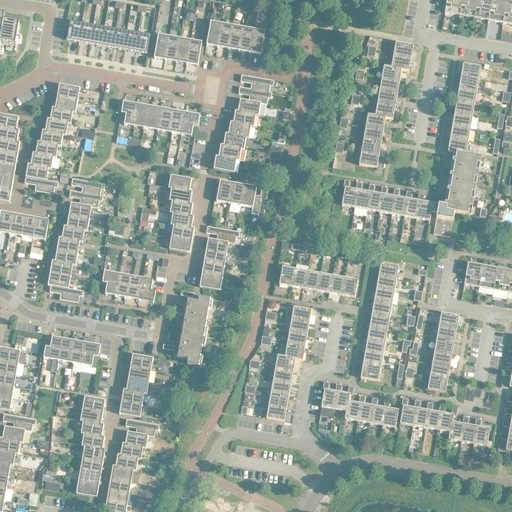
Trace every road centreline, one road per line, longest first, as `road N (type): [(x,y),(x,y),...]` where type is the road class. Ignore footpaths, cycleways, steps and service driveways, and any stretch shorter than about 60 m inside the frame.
road 1 (residential): [(216,92),(194,266),(174,272),(163,330),(95,326),(32,312),(15,300)]
road 2 (residential): [(216,92),(64,65),(0,92)]
road 3 (tertiary): [(511,484),(375,460),(341,469)]
road 4 (residential): [(301,440),(312,375),(331,361),(340,306)]
